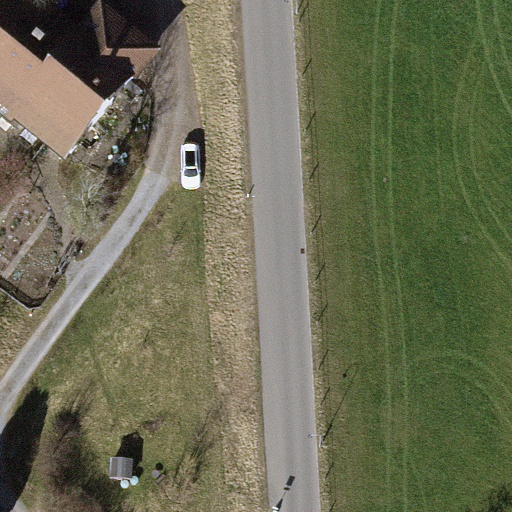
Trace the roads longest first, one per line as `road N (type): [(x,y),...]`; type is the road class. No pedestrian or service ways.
road 1 (unclassified): [(265,0),(293,511)]
road 2 (track): [(169,0),(182,100),(156,181),(0,408)]
